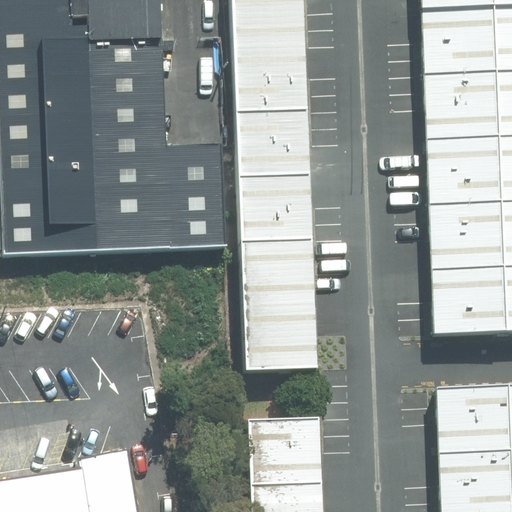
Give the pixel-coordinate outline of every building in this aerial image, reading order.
[(157,0),(0,0),(0,264),(230,255),(228,195),(226,153),(164,156),(157,0)] [(293,0),(221,0),(226,124),(297,123),(295,67),(293,0)] [(478,0),(408,0),(410,20),(479,17),(478,0)] [(511,0),(478,0),(479,17),(511,15),(511,0)] [(511,15),(479,17),(482,80),(511,78),(511,15)] [(479,17),(410,20),(410,33),(412,83),(482,80),(479,17)] [(511,78),(482,80),(484,143),(511,142),(511,78)] [(482,80),(412,83),(415,146),(484,143),(482,80)] [(297,123),(226,124),(226,153),(228,195),(300,193),(299,163),(297,123)] [(511,142),(484,143),(487,206),(511,205),(511,142)] [(484,143),(415,146),(415,162),(417,209),(487,206),(484,143)] [(300,193),(228,195),(230,255),(302,249),(300,202),(300,193)] [(511,205),(487,206),(489,269),(511,268),(511,205)] [(487,206),(417,209),(419,259),(420,272),(489,269),(487,206)] [(302,249),(230,255),(235,381),(306,379),(304,325),(303,298),(302,249)] [(511,268),(489,269),(492,332),(511,331),(511,268)] [(489,269),(420,272),(421,290),(422,335),(492,332),(489,269)] [(511,390),(495,391),(497,455),(511,454),(511,390)] [(495,391),(423,393),(424,445),(425,457),(497,455),(495,391)] [(309,429),(243,430),(245,495),(311,493),(310,471),(309,429)] [(511,511),(511,454),(497,455),(498,511),(511,511)] [(498,511),(497,455),(425,457),(425,473),(426,511),(498,511)] [(129,511),(122,462),(0,481),(0,511),(129,511)] [(311,493),(245,495),(244,511),(311,511),(311,509),(311,493)]
